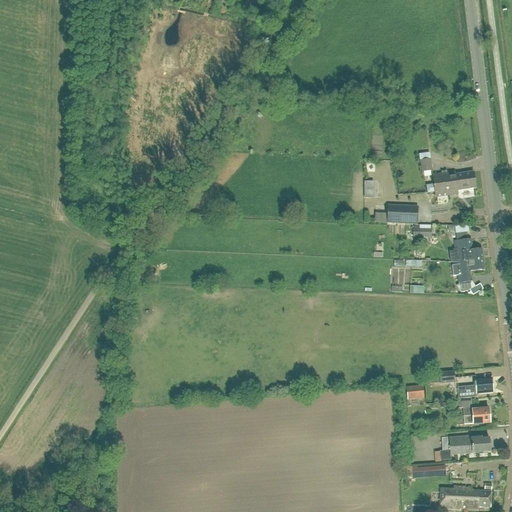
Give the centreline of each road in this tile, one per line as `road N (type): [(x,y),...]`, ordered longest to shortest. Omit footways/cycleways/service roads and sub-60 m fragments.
road 1 (unclassified): [(301,0),(0,436)]
road 2 (secondary): [(511,349),(469,0)]
